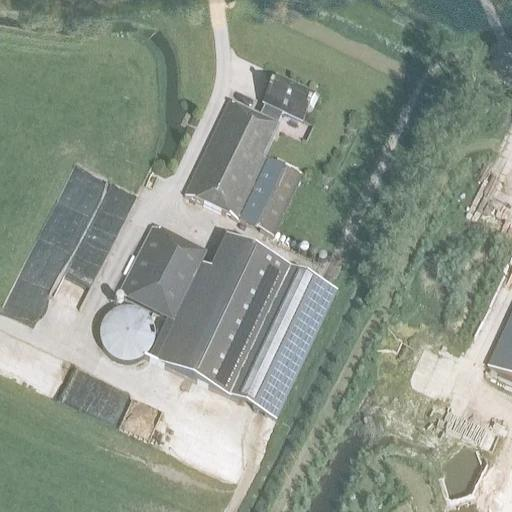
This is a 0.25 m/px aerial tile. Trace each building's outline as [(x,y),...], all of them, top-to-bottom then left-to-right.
[(264,107),(259,118),(227,103),(182,198),(273,241),(301,181),(261,162),(272,139),(278,127),(275,125),(280,115),(300,124),(313,97),(273,78),(261,105),(264,107)] [(205,257),(151,230),(117,298),(172,325),(199,270),(205,257)] [(333,292),(275,264),(221,239),(205,273),(199,270),(172,325),(152,365),(272,420),(333,292)] [(511,309),(485,369),(511,380),(511,309)] [(429,352),(450,363),(467,331),(447,320),(429,352)] [(511,480),(508,482),(508,488),(511,491),(511,436),(499,464),(511,469),(511,480)]
